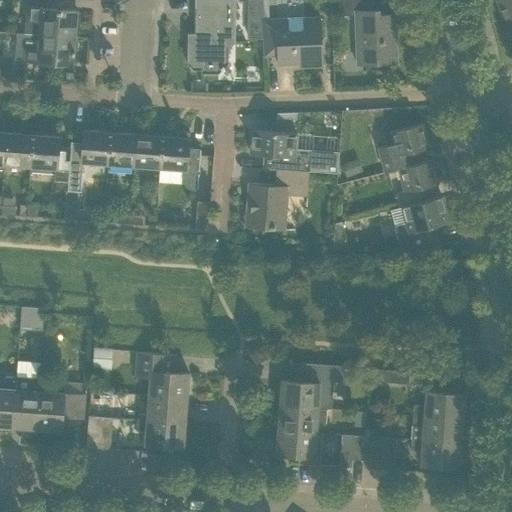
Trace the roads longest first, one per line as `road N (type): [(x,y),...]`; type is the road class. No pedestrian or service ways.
road 1 (residential): [(511,339),(491,199),(464,94)]
road 2 (residential): [(464,94),(227,104)]
road 3 (residential): [(0,468),(40,481),(226,499)]
road 4 (residential): [(226,499),(236,357)]
road 5 (residential): [(133,98),(0,88)]
road 6 (residential): [(217,235),(227,104)]
road 7 (residential): [(248,500),(378,511)]
